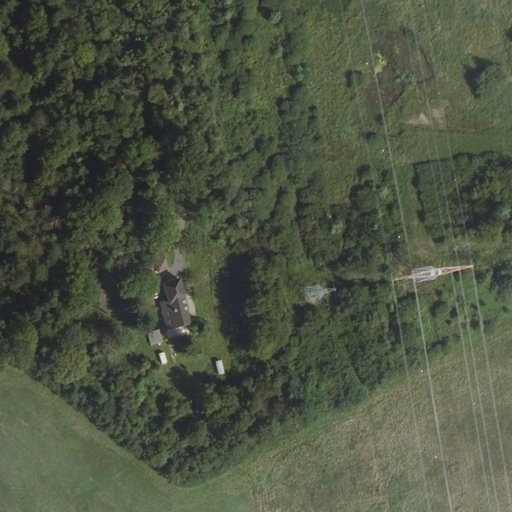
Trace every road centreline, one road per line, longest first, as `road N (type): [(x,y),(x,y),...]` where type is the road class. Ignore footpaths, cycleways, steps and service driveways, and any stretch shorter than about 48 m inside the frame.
road 1 (unclassified): [(112,0),(174,250)]
road 2 (unclassified): [(0,356),(160,277),(174,250)]
